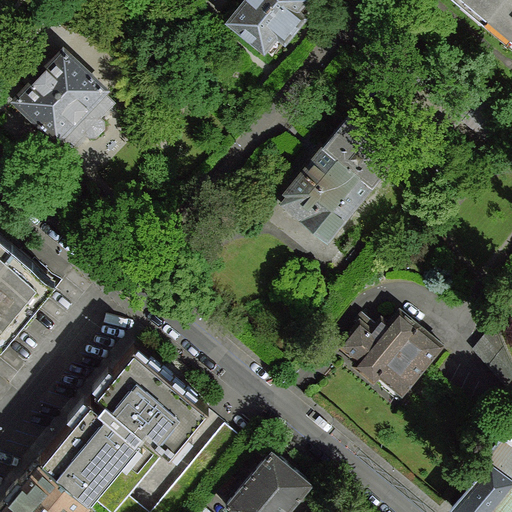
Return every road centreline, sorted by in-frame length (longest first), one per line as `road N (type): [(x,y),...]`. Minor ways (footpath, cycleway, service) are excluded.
road 1 (residential): [(130,281),(367,6),(360,0)]
road 2 (residential): [(406,511),(130,281)]
road 3 (residential): [(130,281),(0,172)]
road 4 (residential): [(101,300),(0,424)]
